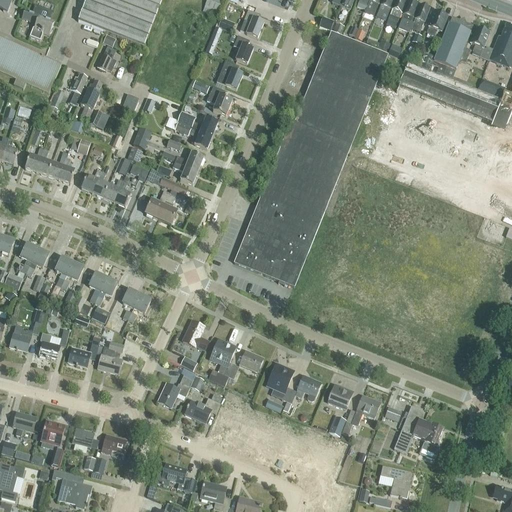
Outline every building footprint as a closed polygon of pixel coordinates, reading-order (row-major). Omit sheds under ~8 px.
[(0,0),(0,11),(7,14),(12,0),(0,0)] [(104,34),(143,49),(162,0),(86,0),(78,23),(104,34)] [(343,0),(340,8),(349,11),(353,0),(343,0)] [(365,12),(366,12),(370,0),(369,0),(359,0),(359,3),(356,9),(365,12)] [(379,0),(369,0),(370,0),(366,12),(374,15),(379,0)] [(383,0),(380,7),(376,18),(385,21),(393,0),(383,0)] [(388,20),(385,26),(394,30),(397,24),(400,15),(406,1),(404,0),(396,0),(392,11),(390,15),(388,20)] [(410,24),(412,19),(417,5),(409,2),(398,30),(406,34),(410,23),(410,24)] [(414,20),(410,31),(419,35),(429,10),(420,6),(415,20),(414,20)] [(40,43),(43,35),(49,37),(54,24),(48,22),(52,13),(51,13),(50,14),(35,8),(35,7),(31,16),(25,13),(22,20),(36,25),(34,31),(33,30),(29,39),(40,43)] [(244,22),(250,25),(246,36),(257,41),(263,25),(257,22),(260,17),(248,12),(244,22)] [(434,38),(436,32),(441,33),(447,18),(435,13),(426,35),(434,38)] [(334,23),(322,18),(318,28),(330,33),(334,23)] [(217,30),(231,35),(235,25),(221,20),(217,30)] [(459,63),(464,50),(470,35),(469,34),(472,28),(465,25),(464,24),(460,22),(459,23),(451,20),(449,26),(448,26),(433,63),(430,72),(442,77),(452,81),(459,63)] [(335,25),(330,35),(340,39),(340,37),(344,28),(335,25)] [(510,70),(511,64),(511,27),(506,25),(500,39),(498,38),(489,62),(510,70)] [(215,29),(208,46),(215,49),(222,32),(215,29)] [(470,45),(475,47),(472,53),(480,57),(483,50),(489,35),(477,30),(470,45)] [(365,34),(358,32),(354,40),(361,43),(365,34)] [(225,47),(231,49),(236,38),(229,35),(225,47)] [(374,90),(393,100),(396,92),(377,82),(387,57),(386,57),(375,53),(365,49),(340,39),(330,35),(295,124),(291,123),(234,266),(294,290),(374,90)] [(414,36),(411,44),(418,46),(421,38),(414,36)] [(116,41),(106,37),(102,45),(112,49),(116,41)] [(237,38),(233,48),(240,51),(235,62),(247,67),(253,51),(247,48),(249,43),(237,38)] [(0,74),(16,81),(14,87),(23,91),(26,86),(48,96),(60,68),(45,61),(0,41),(0,74)] [(365,46),(365,49),(375,53),(378,45),(368,41),(365,46)] [(380,46),(378,45),(375,53),(386,57),(386,56),(390,46),(381,42),(380,46)] [(107,49),(104,56),(103,58),(98,70),(106,74),(106,72),(111,74),(116,63),(112,61),(115,53),(107,49)] [(470,52),(464,50),(459,63),(465,65),(470,52)] [(390,51),(387,56),(397,60),(397,59),(399,55),(390,51)] [(435,59),(423,55),(418,68),(430,72),(433,65),(432,64),(435,59)] [(236,93),(242,77),(236,74),(239,69),(225,63),(216,85),(236,93)] [(511,92),(510,99),(506,97),(504,96),(501,103),(407,66),(396,92),(393,100),(371,155),(465,193),(464,196),(476,201),(475,204),(511,218),(511,92)] [(75,79),(69,92),(75,94),(70,105),(77,109),(82,98),(81,97),(84,91),(82,90),(87,80),(79,77),(78,80),(75,79)] [(84,99),(80,108),(85,110),(81,117),(89,121),(92,113),(99,97),(97,97),(102,87),(94,83),(92,87),(90,86),(84,99)] [(199,93),(206,96),(209,88),(202,85),(199,93)] [(232,103),(225,100),(227,94),(213,89),(210,94),(207,103),(215,107),(212,113),(225,119),(232,103)] [(60,93),(58,92),(50,110),(57,113),(65,95),(60,93)] [(148,101),(143,112),(149,114),(150,109),(153,103),(148,101)] [(12,122),(15,112),(5,109),(2,119),(12,122)] [(20,109),(17,118),(28,121),(31,112),(20,109)] [(95,113),(89,126),(99,130),(102,122),(100,121),(102,116),(95,113)] [(191,130),(193,124),(195,120),(181,114),(177,124),(178,125),(191,130)] [(21,128),(23,121),(15,119),(13,126),(21,128)] [(202,128),(193,124),(191,130),(212,139),(217,125),(205,120),(202,128)] [(81,125),(72,123),(69,132),(77,135),(81,125)] [(207,152),(212,139),(191,130),(178,125),(175,132),(188,138),(189,136),(197,139),(194,147),(207,152)] [(132,147),(144,152),(151,135),(139,131),(132,147)] [(11,149),(12,143),(8,142),(2,164),(13,167),(17,153),(9,151),(10,148),(11,149)] [(77,153),(77,154),(86,157),(90,145),(81,142),(80,143),(77,153)] [(166,148),(179,153),(181,147),(169,142),(166,148)] [(95,149),(92,156),(100,159),(103,152),(95,149)] [(142,154),(131,150),(127,161),(138,165),(142,154)] [(25,171),(36,175),(44,153),(39,151),(37,157),(39,158),(38,160),(29,157),(25,171)] [(36,175),(47,179),(52,165),(44,162),(44,160),(46,160),(48,154),(44,153),(36,175)] [(177,159),(174,164),(198,174),(203,160),(187,154),(184,162),(177,159)] [(170,156),(167,161),(174,164),(177,159),(170,156)] [(60,168),(59,167),(52,165),(47,179),(58,183),(66,161),(62,159),(60,165),(61,165),(60,168)] [(70,162),(66,161),(58,183),(70,187),(74,173),(66,170),(67,167),(68,168),(70,162)] [(125,161),(122,168),(128,171),(131,164),(125,161)] [(174,164),(172,170),(183,174),(180,182),(192,187),(198,174),(174,164)] [(130,175),(139,179),(137,182),(144,185),(149,174),(133,167),(130,175)] [(81,191),(92,196),(101,174),(97,173),(94,181),(87,178),(81,191)] [(150,173),(146,181),(153,184),(156,176),(150,173)] [(92,196),(103,201),(109,187),(102,184),(105,176),(101,174),(92,196)] [(174,185),(162,180),(159,187),(165,190),(171,192),(174,185)] [(113,205),(123,184),(119,182),(115,190),(109,187),(103,201),(113,205)] [(127,186),(123,184),(113,205),(124,210),(130,197),(123,194),(127,186)] [(188,191),(174,185),(171,192),(177,195),(184,198),(188,191)] [(158,222),(169,196),(163,194),(160,202),(162,203),(160,206),(151,202),(145,216),(158,222)] [(158,222),(170,227),(177,214),(171,211),(173,207),(171,207),(175,199),(169,196),(158,222)] [(193,215),(197,204),(192,202),(188,213),(193,215)] [(8,257),(14,243),(2,239),(0,244),(0,262),(2,255),(8,257)] [(26,277),(32,265),(31,265),(38,252),(27,246),(20,260),(26,262),(20,274),(26,277)] [(38,252),(31,265),(32,265),(26,277),(31,279),(36,267),(42,270),(49,257),(38,252)] [(64,283),(66,278),(65,278),(71,264),(61,260),(55,273),(61,276),(55,288),(61,290),(64,283)] [(77,284),(83,270),(71,264),(65,278),(66,278),(77,284)] [(8,275),(1,272),(0,275),(0,285),(3,287),(4,287),(8,277),(8,275)] [(94,306),(100,294),(106,281),(95,276),(89,289),(95,292),(89,304),(94,306)] [(14,280),(8,277),(4,287),(18,293),(23,281),(15,278),(14,280)] [(44,280),(38,277),(32,291),(39,294),(44,280)] [(51,284),(45,281),(38,298),(43,301),(51,284)] [(106,281),(100,294),(94,306),(95,307),(99,308),(99,309),(105,297),(111,299),(117,286),(106,281)] [(69,285),(64,283),(61,290),(66,292),(69,285)] [(122,320),(128,323),(139,297),(129,292),(122,306),(128,308),(126,313),(125,313),(122,320)] [(10,293),(6,298),(13,304),(17,298),(10,293)] [(70,311),(76,298),(69,295),(65,304),(63,308),(70,311)] [(129,323),(126,328),(122,336),(122,337),(132,342),(136,333),(130,330),(131,330),(136,318),(138,313),(144,316),(150,303),(139,297),(128,323),(129,323)] [(79,316),(85,302),(78,298),(71,312),(79,316)] [(110,315),(97,309),(91,320),(104,326),(110,315)] [(113,317),(109,326),(122,332),(127,322),(113,317)] [(83,320),(76,318),(74,325),(80,327),(83,320)] [(38,338),(41,326),(35,324),(32,336),(38,338)] [(204,353),(209,344),(200,340),(205,330),(192,324),(182,344),(195,350),(195,349),(204,353)] [(13,336),(9,350),(27,355),(30,341),(20,338),(22,332),(20,329),(15,328),(13,336)] [(69,333),(63,332),(59,346),(65,348),(69,333)] [(95,333),(93,340),(100,342),(102,335),(95,333)] [(39,358),(56,362),(60,349),(49,346),(51,338),(42,336),(40,344),(42,344),(39,358)] [(89,360),(94,362),(100,342),(93,340),(89,355),(90,356),(89,360)] [(212,373),(208,382),(215,385),(224,389),(226,384),(228,380),(234,367),(233,367),(229,365),(230,363),(236,350),(218,342),(212,355),(211,358),(209,362),(221,367),(217,375),(212,373)] [(118,377),(122,363),(118,362),(120,355),(121,356),(123,349),(111,345),(109,352),(104,351),(104,350),(102,357),(101,357),(97,372),(118,377)] [(68,365),(86,371),(89,360),(90,356),(89,355),(72,351),(68,365)] [(239,367),(257,375),(263,361),(245,354),(239,367)] [(179,368),(192,374),(197,365),(193,363),(192,366),(183,361),(179,368)] [(234,367),(228,380),(233,382),(238,369),(234,367)] [(281,402),(286,404),(292,392),(287,390),(294,374),(276,367),(266,388),(284,396),(281,402)] [(166,386),(157,404),(171,411),(178,396),(185,400),(193,383),(183,378),(177,391),(166,386)] [(308,397),(307,401),(307,403),(311,404),(313,404),(321,386),(303,378),(296,394),(292,392),(286,404),(284,410),(282,413),(287,415),(289,412),(294,398),(301,401),(304,395),(308,397)] [(197,393),(202,382),(196,379),(191,390),(197,393)] [(346,412),(347,408),(352,395),(334,387),(327,405),(346,412)] [(380,406),(362,398),(355,414),(350,412),(345,425),(357,429),(362,417),(374,422),(380,406)] [(191,403),(184,417),(205,426),(210,414),(215,417),(220,407),(208,401),(204,409),(191,403)] [(268,402),(265,409),(280,415),(283,408),(268,402)] [(384,419),(398,424),(401,414),(388,409),(384,419)] [(411,409),(393,452),(406,457),(413,439),(424,443),(422,449),(434,454),(443,432),(431,427),(431,428),(419,423),(423,414),(411,409)] [(215,431),(226,436),(233,418),(222,413),(215,431)] [(32,435),(36,420),(17,415),(13,429),(17,431),(16,438),(20,439),(22,432),(32,435)] [(244,422),(233,418),(226,436),(236,440),(244,422)] [(329,436),(339,439),(346,423),(336,419),(329,436)] [(244,422),(236,440),(247,444),(254,427),(244,422)] [(46,423),(40,445),(59,450),(64,428),(46,423)] [(352,427),(345,425),(341,436),(347,438),(352,427)] [(257,449),(265,431),(254,427),(247,444),(257,449)] [(306,429),(304,435),(315,440),(317,434),(306,429)] [(75,431),(72,446),(75,446),(73,452),(85,455),(86,450),(90,451),(94,436),(75,431)] [(257,449),(268,454),(276,436),(265,431),(257,449)] [(102,450),(101,455),(110,457),(111,453),(123,456),(126,443),(106,437),(102,450)] [(276,457),(287,462),(295,444),(284,439),(276,457)] [(4,446),(1,456),(11,459),(12,459),(16,446),(5,443),(4,446)] [(32,461),(36,445),(29,443),(25,459),(32,461)] [(339,454),(347,457),(351,446),(344,443),(339,454)] [(295,444),(287,462),(298,466),(305,448),(295,444)] [(308,470),(316,453),(305,448),(298,466),(308,470)] [(59,471),(64,454),(54,452),(50,468),(59,471)] [(308,470),(319,475),(326,457),(316,453),(308,470)] [(361,455),(358,463),(363,465),(366,457),(361,455)] [(319,475),(330,479),(337,462),(326,457),(319,475)] [(92,473),(95,461),(86,459),(83,471),(92,473)] [(0,474),(2,475),(0,484),(0,483),(0,492),(2,493),(0,500),(15,504),(17,496),(12,495),(17,479),(21,480),(24,470),(14,468),(14,470),(0,466),(0,474)] [(92,473),(102,477),(104,470),(94,467),(92,473)] [(193,496),(196,484),(184,481),(187,473),(166,467),(164,474),(159,472),(155,485),(157,486),(168,489),(169,483),(179,486),(178,492),(193,496)] [(382,468),(380,478),(393,481),(390,498),(406,501),(412,475),(382,468)] [(70,483),(71,477),(54,472),(51,482),(55,483),(55,480),(62,482),(57,503),(76,508),(75,510),(82,511),(83,511),(88,497),(90,498),(92,489),(70,483)] [(41,474),(39,481),(47,483),(48,475),(41,474)] [(227,511),(230,501),(223,499),(226,490),(204,484),(200,501),(215,505),(212,511),(227,511)] [(343,493),(324,489),(321,500),(340,505),(343,493)] [(508,493),(496,489),(493,499),(497,500),(496,502),(506,505),(504,511),(511,511),(511,492),(508,491),(508,493)] [(369,494),(361,492),(358,504),(366,505),(369,494)] [(390,511),(392,503),(375,500),(370,499),(369,505),(374,506),(374,507),(390,511)] [(259,511),(261,505),(239,500),(236,511),(232,511),(229,511),(228,511),(259,511)] [(321,500),(318,511),(321,511),(338,511),(340,505),(321,500)]
